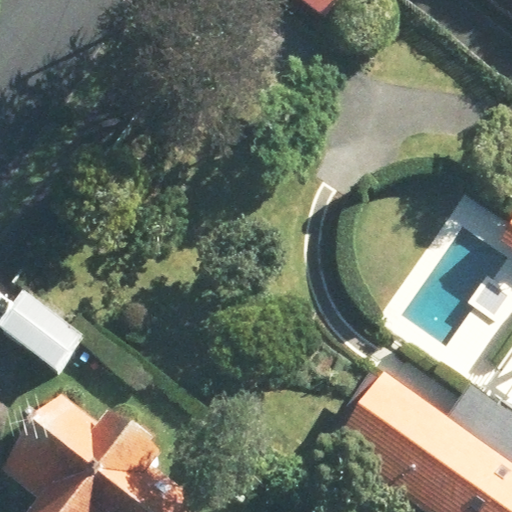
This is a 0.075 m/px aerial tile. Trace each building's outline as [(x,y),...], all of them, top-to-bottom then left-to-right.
[(347,0),(290,0),(325,28),(347,0)] [(511,230),(496,251),(511,263),(511,230)] [(25,299),(0,331),(0,343),(58,388),(89,348),(25,299)] [(383,380),(330,456),(409,511),(511,511),(511,425),(469,396),(449,425),(383,380)] [(4,482),(36,506),(31,511),(198,511),(60,408),(4,482)]
